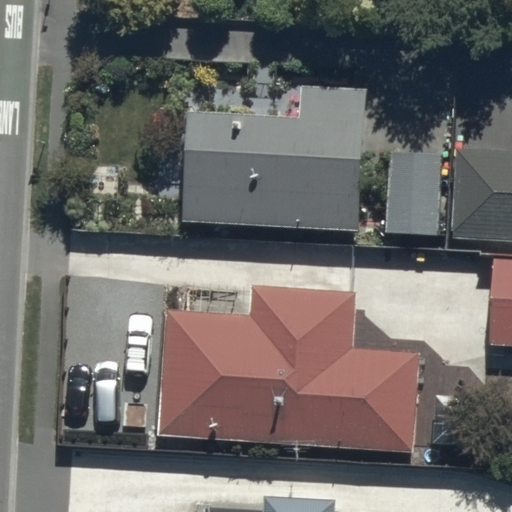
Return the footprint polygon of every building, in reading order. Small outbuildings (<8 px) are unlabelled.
[(195,120),(191,225),(364,232),(370,96),(309,93),(308,125),(195,120)] [(445,147),(391,144),(387,225),(442,228),(445,147)] [(511,159),(461,156),(458,242),(511,244),(511,159)] [(165,446),(418,459),(422,362),(358,359),(361,302),(256,297),(255,324),(171,320),(165,446)] [(503,464),(364,460),(362,511),(451,511),(452,495),(503,497),(503,464)] [(337,511),(338,493),(266,490),(265,511),(337,511)]
